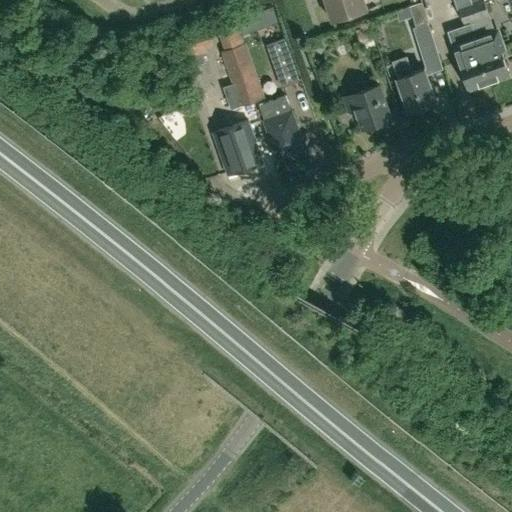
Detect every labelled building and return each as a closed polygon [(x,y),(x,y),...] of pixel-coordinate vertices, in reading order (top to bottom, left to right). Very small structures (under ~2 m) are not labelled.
[(325,0),(332,19),(367,8),(364,0),(325,0)] [(485,34),(482,24),(480,18),(489,14),(484,0),(471,0),(477,17),(472,27),(472,28),(489,81),(510,73),(495,31),(485,34)] [(470,21),(472,27),(477,17),(472,1),(463,4),(459,6),(465,23),(470,21)] [(261,19),(279,13),(278,10),(275,2),(257,8),(261,19)] [(428,22),(423,4),(422,2),(410,5),(416,25),(413,26),(427,73),(443,68),(428,21),(428,22)] [(360,45),(374,40),(369,26),(367,21),(360,24),(361,28),(355,30),(360,45)] [(472,27),(470,21),(465,23),(453,26),(464,57),(458,59),(468,88),(489,81),(472,28),(472,27)] [(185,38),(190,52),(194,63),(202,60),(199,52),(206,49),(205,47),(214,44),(208,28),(185,36),(184,36),(185,38)] [(267,43),(282,85),(299,79),(283,37),(267,43)] [(219,46),(232,83),(223,86),(231,108),(265,96),(246,42),(237,45),(235,41),(219,46)] [(412,71),(406,55),(392,60),(393,62),(385,65),(389,76),(397,74),(398,75),(397,75),(409,109),(436,100),(424,67),(412,71)] [(390,115),(379,84),(345,96),(349,109),(357,106),(364,125),(390,115)] [(291,110),(286,95),(260,104),(278,155),(305,146),(292,110),(291,110)] [(243,107),(227,113),(211,118),(215,131),(229,172),(262,161),(248,120),(243,107)]
